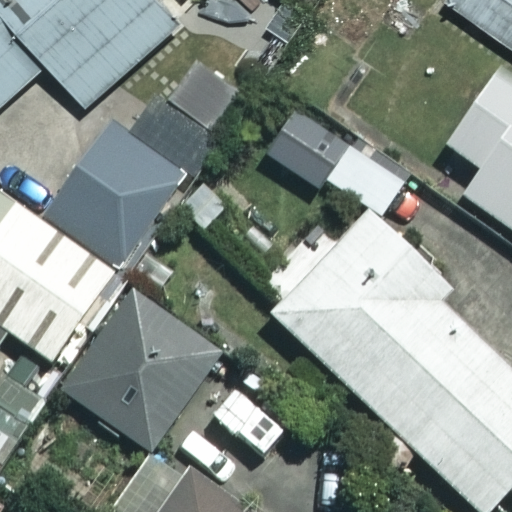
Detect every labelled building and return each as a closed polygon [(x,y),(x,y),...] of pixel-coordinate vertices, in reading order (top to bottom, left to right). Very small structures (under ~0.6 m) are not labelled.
[(180,19),(163,0),(0,0),(0,101),(49,59),(86,101),(180,19)] [(298,28),(273,0),(219,0),(212,7),(260,61),(298,28)] [(511,0),(452,0),(511,42),(511,0)] [(511,81),(496,70),(442,145),(478,170),(460,195),(511,232),(511,81)] [(181,177),(106,125),(41,218),(116,270),(181,177)] [(398,184),(347,148),(324,181),(376,216),(398,184)] [(110,274),(12,204),(0,220),(0,327),(48,361),(110,274)] [(446,290),(364,213),(268,316),(477,511),(484,511),(506,489),(511,494),(511,376),(434,303),(446,290)] [(217,353),(126,292),(59,392),(150,453),(217,353)] [(181,478),(151,457),(112,511),(246,511),(186,470),(181,478)]
